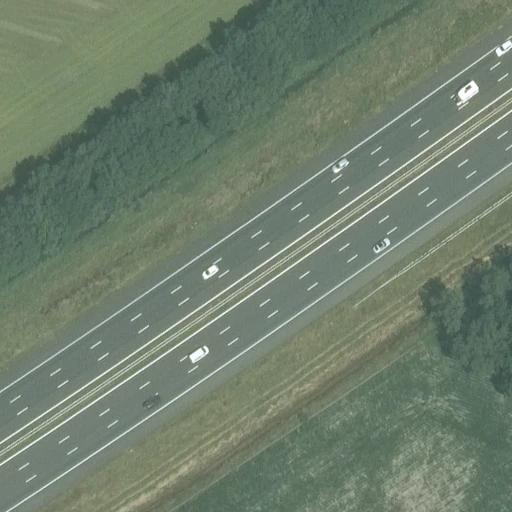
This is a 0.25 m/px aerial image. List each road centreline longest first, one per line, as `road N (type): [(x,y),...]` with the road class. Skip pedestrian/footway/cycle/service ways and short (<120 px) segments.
road 1 (motorway): [(511,62),(0,418)]
road 2 (motorway): [(0,492),(511,136)]
road 3 (unclassified): [(0,201),(293,0)]
